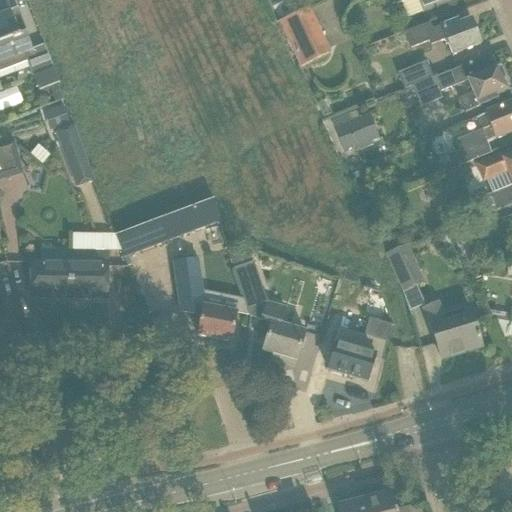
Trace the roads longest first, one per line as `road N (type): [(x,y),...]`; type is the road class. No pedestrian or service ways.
road 1 (residential): [(250,473),(219,383),(202,367),(174,357),(0,346)]
road 2 (tertiary): [(250,473),(423,427)]
road 3 (tertiary): [(96,511),(250,473)]
road 4 (residential): [(188,117),(135,0)]
